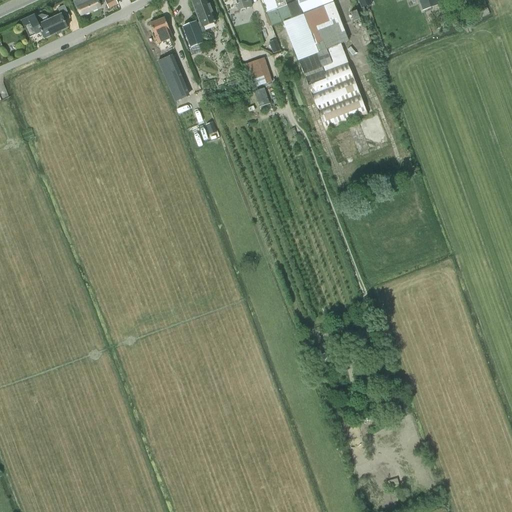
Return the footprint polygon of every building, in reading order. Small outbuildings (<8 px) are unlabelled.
[(80,16),(100,8),(96,0),(93,0),(91,1),(89,0),(76,0),(73,2),(75,8),(76,8),(80,16)] [(103,0),(108,9),(117,5),(114,0),(103,0)] [(200,23),(201,27),(201,28),(216,23),(207,0),(198,0),(192,2),(200,23)] [(234,0),(238,11),(251,7),(249,0),(229,0),(229,1),(233,0),(234,0)] [(263,0),(260,1),(266,14),(271,28),(283,23),(292,19),(287,6),(284,0),(263,0)] [(292,19),(283,23),(325,132),(367,116),(340,45),(348,42),(331,0),(295,0),(296,2),(301,16),(292,19)] [(358,0),(361,8),(363,8),(364,7),(372,4),(369,0),(358,0)] [(296,2),(287,6),(292,19),(301,16),(296,2)] [(35,19),(33,16),(21,21),(24,28),(30,25),(33,33),(39,30),(44,41),(57,35),(57,37),(62,35),(62,33),(67,30),(67,29),(62,20),(68,17),(69,17),(64,6),(57,9),(60,15),(49,20),(47,17),(41,16),(35,19)] [(353,21),(359,19),(356,11),(350,13),(353,21)] [(168,30),(163,19),(149,24),(154,36),(158,44),(171,39),(168,30)] [(191,48),(204,43),(196,22),(183,27),(191,48)] [(275,40),(268,43),(272,53),(279,51),(275,40)] [(174,103),(187,98),(170,57),(157,62),(174,103)] [(254,93),(260,108),(270,105),(264,90),(254,93)] [(216,133),(213,123),(205,125),(209,135),(216,133)] [(397,479),(387,482),(390,490),(399,487),(397,479)]
